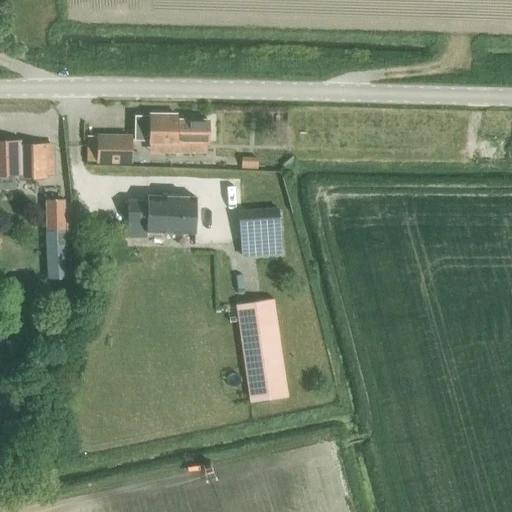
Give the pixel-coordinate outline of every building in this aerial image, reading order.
[(175,115),(150,115),(150,118),(135,118),(135,140),(149,141),(149,143),(163,142),(163,153),(206,154),(206,121),(175,120),(175,115)] [(97,161),(129,161),(129,137),(97,137),(97,161)] [(477,159),(506,160),(507,141),(478,139),(477,159)] [(51,175),(51,167),(51,145),(19,146),(19,142),(0,142),(0,174),(19,174),(20,178),(44,178),(43,176),(51,175)] [(128,201),(127,232),(128,232),(127,238),(146,239),(146,232),(194,234),(195,198),(146,196),(146,201),(128,201)] [(46,230),(63,229),(63,201),(46,202),(46,230)] [(292,227),(290,208),(276,209),(238,212),(241,249),(279,246),(278,228),(292,227)] [(235,305),(249,404),(287,398),(272,299),(235,305)]
